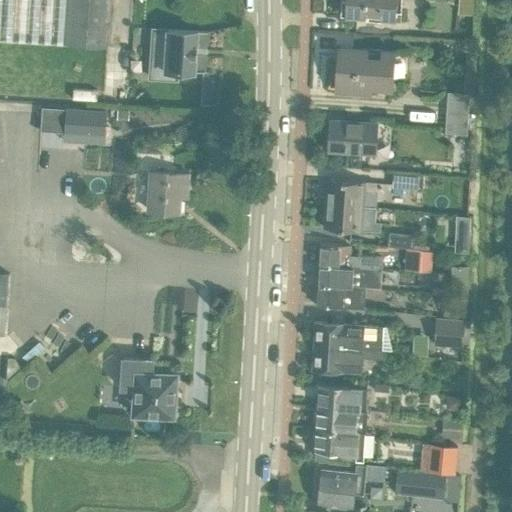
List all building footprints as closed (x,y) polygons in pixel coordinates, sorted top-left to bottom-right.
[(0,0),(0,39),(109,47),(111,0),(0,0)] [(347,0),(346,15),(394,18),(394,0),(347,0)] [(153,43),(150,77),(177,78),(177,71),(205,72),(208,32),(168,30),(167,44),(153,43)] [(336,84),(391,87),(394,50),(338,47),(336,84)] [(445,111),(467,113),(469,93),(446,92),(445,111)] [(69,106),(67,131),(87,133),(97,133),(105,134),(106,109),(69,106)] [(466,133),(467,113),(445,111),(444,131),(466,133)] [(374,152),(376,122),(330,119),(329,149),(374,152)] [(151,210),(181,211),(181,196),(188,197),(190,173),(153,171),(151,210)] [(393,171),(392,185),(417,187),(418,172),(393,171)] [(326,202),(364,204),(364,189),(376,190),(376,180),(327,178),(326,202)] [(326,202),(324,226),(374,229),(381,229),(381,222),(375,221),(376,205),(364,204),(326,202)] [(412,248),(414,234),(389,231),(388,246),(412,248)] [(469,239),(455,238),(454,251),(469,251),(469,239)] [(320,244),(319,264),(365,266),(381,268),(382,267),(382,256),(380,256),(349,255),(350,245),(320,244)] [(417,250),(415,270),(431,271),(433,251),(417,250)] [(450,286),(449,295),(468,295),(469,263),(451,263),(450,286)] [(319,264),(317,285),(364,287),(380,288),(381,283),(381,268),(365,266),(319,264)] [(9,273),(0,272),(0,332),(5,333),(9,273)] [(418,272),(417,280),(434,281),(435,273),(418,272)] [(317,285),(316,305),(346,307),(363,307),(363,296),(364,287),(317,285)] [(468,298),(445,297),(444,297),(443,314),(467,315),(468,298)] [(434,345),(465,345),(467,318),(435,316),(434,345)] [(315,322),(314,345),(382,349),(391,350),(387,326),(378,325),(364,324),(363,325),(346,324),(346,323),(315,322)] [(381,359),(382,349),(314,345),(313,369),(343,371),(343,370),(361,371),(362,358),(381,359)] [(136,388),(134,414),(175,416),(176,400),(179,398),(180,393),(177,391),(178,374),(153,373),(154,360),(124,358),(122,387),(136,388)] [(348,408),(365,410),(367,388),(319,385),(318,406),(348,408)] [(447,395),(446,408),(460,409),(460,396),(447,395)] [(365,410),(348,408),(318,406),(316,427),(364,430),(365,430),(367,410),(365,410)] [(441,436),(461,438),(462,420),(447,418),(443,418),(441,436)] [(362,457),(364,430),(316,427),(315,448),(316,448),(316,454),(362,457)] [(422,457),(420,469),(445,472),(452,472),(454,446),(423,444),(422,457)] [(356,464),(355,471),(321,468),(317,504),(351,507),(353,490),(363,491),(364,478),(383,480),(384,467),(356,464)] [(397,467),(394,493),(443,497),(445,472),(420,469),(412,469),(398,467),(397,467)]
